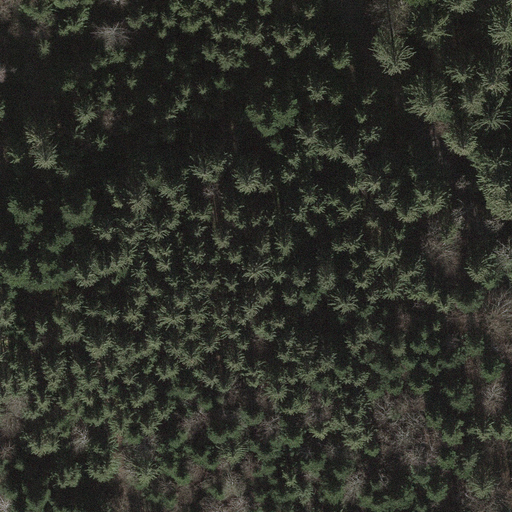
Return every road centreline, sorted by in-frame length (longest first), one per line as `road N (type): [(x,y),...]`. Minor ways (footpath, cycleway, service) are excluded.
road 1 (track): [(41,113),(124,473),(126,511)]
road 2 (track): [(330,0),(511,272)]
